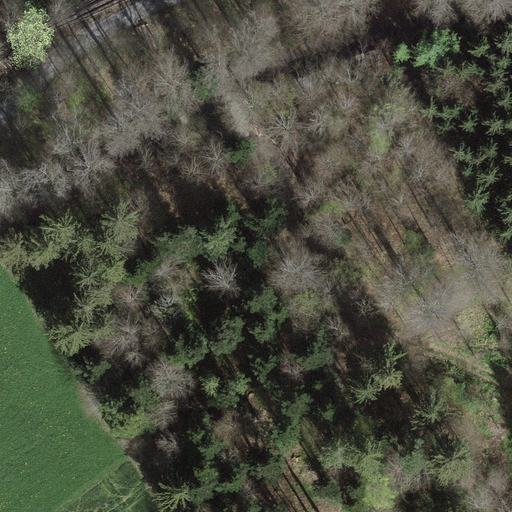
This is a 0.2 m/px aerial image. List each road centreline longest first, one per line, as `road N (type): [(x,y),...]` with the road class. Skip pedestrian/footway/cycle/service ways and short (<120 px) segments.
road 1 (track): [(511,24),(454,24),(288,67),(0,229)]
road 2 (track): [(391,511),(344,340),(288,67)]
road 3 (track): [(0,277),(151,511)]
road 4 (unclassified): [(0,115),(53,63),(109,23),(161,0)]
road 5 (track): [(511,378),(344,340)]
